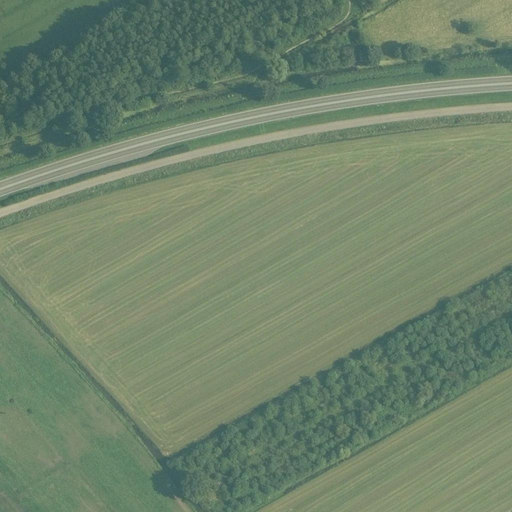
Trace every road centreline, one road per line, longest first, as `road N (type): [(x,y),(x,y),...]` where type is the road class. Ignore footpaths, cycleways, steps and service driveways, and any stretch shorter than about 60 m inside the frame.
road 1 (unclassified): [(511,109),(225,148),(0,214)]
road 2 (trunk): [(511,84),(221,127),(0,190)]
